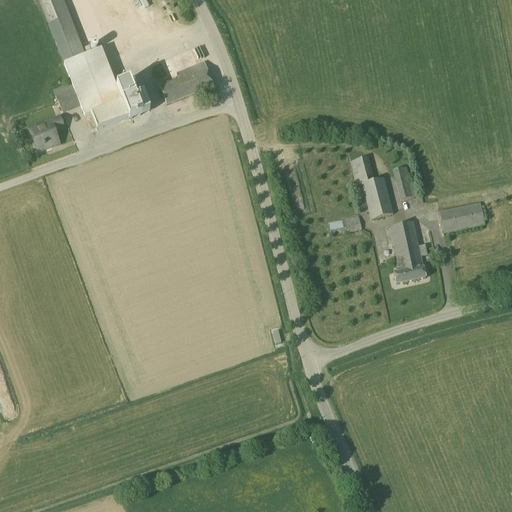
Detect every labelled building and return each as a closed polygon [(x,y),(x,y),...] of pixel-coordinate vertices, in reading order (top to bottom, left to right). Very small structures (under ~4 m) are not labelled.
[(101,50),(83,58),(59,0),(39,0),(38,1),(64,65),(71,83),(52,92),(63,115),(80,107),(85,118),(91,116),(97,131),(128,120),(129,121),(142,116),(135,98),(123,103),(101,50)] [(172,77),(174,82),(158,88),(166,107),(196,95),(214,88),(203,63),(186,70),(175,46),(160,52),(171,77),(172,77)] [(62,127),(60,121),(29,132),(37,152),(45,149),(44,147),(57,143),(53,130),(62,127)] [(383,180),(374,182),(368,159),(350,163),(357,187),(361,186),(370,222),(393,216),(383,180)] [(409,182),(405,166),(404,164),(392,167),(400,201),(418,197),(414,181),(409,182)] [(443,234),(484,227),(480,205),(439,213),(443,234)] [(331,238),(361,231),(358,218),(328,225),(331,238)] [(425,280),(423,269),(423,268),(421,258),(427,256),(425,246),(418,248),(413,224),(389,228),(398,274),(393,275),(396,286),(425,280)]
